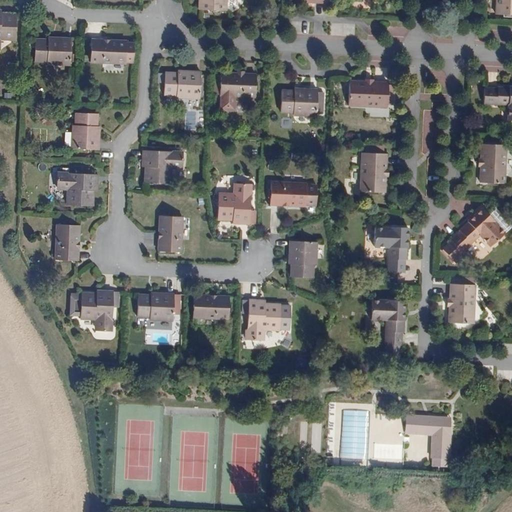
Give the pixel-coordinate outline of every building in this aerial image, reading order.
[(199,0),(200,10),(228,10),(228,0),(199,0)] [(511,0),(496,0),(496,14),(497,14),(503,14),(503,16),(503,17),(504,17),(511,16),(511,0)] [(0,49),(1,50),(3,50),(3,41),(16,42),(16,41),(18,14),(18,13),(3,12),(3,10),(3,9),(2,9),(0,9),(0,49)] [(34,61),(34,62),(47,63),(47,64),(47,65),(71,66),(71,65),(72,52),(72,38),(72,37),(49,37),(48,37),(48,38),(35,38),(35,39),(34,61)] [(102,39),(91,39),(91,40),(91,45),(88,45),(88,46),(88,56),(88,57),(90,57),(90,62),(90,64),(125,65),(125,64),(125,63),(134,63),(135,42),(126,41),(126,40),(111,39),(102,39)] [(165,95),(164,96),(177,97),(177,98),(177,99),(201,100),(201,99),(202,86),(202,72),(202,71),(179,70),(178,70),(178,71),(178,72),(165,72),(165,73),(165,74),(158,73),(157,91),(165,91),(165,95)] [(257,74),(257,73),(246,72),(246,71),(245,71),(238,70),(237,70),(237,71),(237,72),(222,71),(222,73),(221,82),(221,95),(221,97),(220,110),(236,110),(237,97),(256,98),(256,97),(256,91),(259,91),(259,90),(259,80),(260,79),(259,79),(257,79),(257,74)] [(365,81),(350,81),(350,83),(350,89),(348,89),(347,89),(347,100),(348,100),(350,100),(349,107),(349,108),(388,109),(388,107),(388,83),(388,82),(374,82),(374,80),(373,80),(365,80),(365,79),(365,80),(365,81)] [(511,85),(510,85),(509,86),(498,86),(498,87),(486,86),(486,87),(485,103),(485,104),(498,105),(509,105),(508,109),(508,116),(508,119),(511,119),(511,85)] [(281,112),(280,113),(293,114),(293,115),(293,116),(318,117),(318,116),(318,102),(318,89),(318,88),(294,87),(294,88),(294,89),(281,89),(281,90),(281,112)] [(76,113),(75,113),(75,125),(73,125),(72,125),(71,150),(72,150),(86,150),(99,151),(100,151),(101,127),(101,126),(100,126),(99,126),(99,114),(98,114),(76,113)] [(480,167),(480,182),(481,182),(487,183),(487,185),(488,185),(498,185),(499,185),(499,183),(505,183),(507,183),(508,145),(507,145),(483,144),(481,144),(481,159),(479,159),(478,167),(479,167),(480,167)] [(183,169),(183,152),(183,150),(175,149),(175,151),(158,151),(143,150),(142,167),(143,167),(145,167),(145,182),(173,183),(174,170),(183,171),(183,169)] [(385,192),(387,192),(387,177),(389,177),(390,169),(389,169),(388,168),(388,154),(387,154),(363,153),(361,153),(360,191),(361,191),(368,191),(368,193),(368,194),(379,194),(379,192),(385,192)] [(59,171),(59,173),(58,190),(58,192),(66,192),(66,205),(94,207),(95,192),(98,192),(98,191),(99,175),(84,174),(67,173),(67,171),(59,171)] [(271,204),(271,206),(282,206),(291,207),(306,207),(306,206),(317,206),(318,185),(307,184),(307,183),(307,182),(272,181),(272,182),(271,188),(269,188),(268,199),(269,199),(271,199),(271,204)] [(254,184),(252,184),(235,184),(232,184),(232,192),(219,192),(219,193),(218,220),(218,221),(233,221),(233,224),(234,224),(250,225),(250,224),(256,224),(256,211),(251,210),(251,209),(251,193),(253,193),(254,184)] [(483,208),(483,207),(480,209),(477,213),(474,216),(470,219),(467,222),(468,223),(460,230),(460,231),(451,239),(451,240),(463,252),(463,253),(472,244),(481,236),(483,239),(488,244),(490,247),(505,233),(500,227),(495,222),(496,222),(489,214),(483,208)] [(158,240),(158,251),(159,251),(164,251),(164,253),(164,254),(165,254),(175,254),(176,254),(176,253),(176,251),(181,252),(183,252),(184,216),(182,216),(160,216),(158,216),(158,231),(158,240)] [(78,261),(80,261),(80,250),(81,241),(81,226),(80,225),(57,225),(56,225),(55,260),(56,260),(62,260),(62,262),(62,263),(73,263),(74,261),(78,261)] [(410,230),(411,227),(410,227),(401,227),(391,226),(391,227),(384,227),(377,227),(376,227),(375,247),(379,247),(386,247),(390,248),(389,259),(389,271),(406,272),(407,272),(407,259),(408,259),(409,248),(410,249),(410,245),(410,239),(410,235),(410,230)] [(313,278),(314,278),(315,266),(316,266),(317,266),(318,241),(317,241),(304,241),(290,241),(289,241),(288,264),(288,265),(289,265),(290,265),(290,277),(291,277),(313,278)] [(449,308),(449,323),(450,323),(474,324),(475,324),(477,286),(476,286),(452,284),(450,284),(450,299),(448,299),(448,300),(447,307),(447,308),(448,308),(449,308)] [(95,331),(112,331),(114,331),(115,323),(113,323),(113,307),(119,308),(120,292),(114,292),(114,291),(97,290),(97,291),(97,293),(82,293),(82,294),(70,294),(70,316),(81,316),(81,321),(94,322),(93,331),(95,331)] [(137,317),(137,318),(150,318),(150,320),(149,321),(174,322),(174,321),(174,314),(180,314),(181,295),(175,295),(175,294),(175,293),(151,292),(151,293),(151,294),(138,293),(138,294),(137,317)] [(230,297),(230,296),(219,295),(210,295),(194,294),(194,295),(194,318),(193,319),(229,320),(229,319),(229,313),(231,314),(232,314),(232,313),(232,302),(230,302),(230,297)] [(246,340),(248,340),(265,340),(267,340),(267,331),(280,332),(280,331),(290,331),(291,305),(281,304),(281,303),(266,303),(266,300),(265,300),(249,299),(249,300),(243,300),(243,313),(248,313),(248,314),(248,331),(246,331),(246,340)] [(407,304),(407,301),(406,301),(397,300),(388,300),(388,301),(381,301),(374,300),(373,300),(372,321),(376,321),(383,321),(386,321),(386,332),(385,345),(386,345),(402,346),(403,346),(404,333),(405,333),(405,322),(406,322),(406,318),(407,313),(407,309),(407,304)] [(452,417),(407,415),(406,415),(406,433),(406,434),(431,435),(430,458),(431,458),(433,458),(432,467),(433,467),(447,468),(448,459),(449,459),(450,445),(451,436),(451,427),(452,420),(452,417)]
